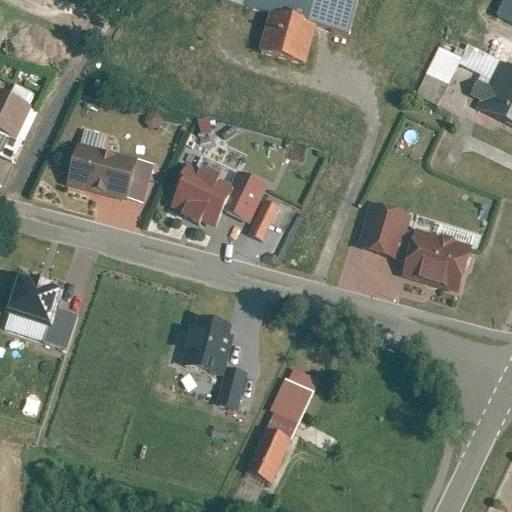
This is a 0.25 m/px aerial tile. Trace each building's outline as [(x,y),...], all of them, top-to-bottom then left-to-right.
[(240,0),(238,5),(266,13),(311,27),(344,36),(354,0),(240,0)] [(511,0),(502,0),(494,19),(511,27),(511,0)] [(311,27),(266,13),(254,53),(300,67),(311,27)] [(460,58),(437,47),(424,76),(446,86),(446,87),(460,58)] [(511,70),(501,66),(492,86),(480,81),(472,98),(484,103),(479,113),(511,128),(511,70)] [(414,96),(436,107),(446,86),(424,76),(414,96)] [(0,156),(6,159),(28,109),(0,96),(0,156)] [(134,161),(76,146),(66,185),(124,200),(134,161)] [(134,161),(124,200),(142,205),(152,166),(134,161)] [(231,187),(185,164),(164,206),(178,213),(176,218),(192,226),(195,221),(210,229),(217,214),(231,187)] [(244,227),(263,188),(237,175),(231,187),(217,214),(244,227)] [(259,245),(271,210),(258,206),(245,240),(259,245)] [(409,217),(368,206),(355,250),(397,261),(409,217)] [(470,249),(412,232),(398,278),(456,295),(470,249)] [(14,275),(2,312),(46,326),(41,343),(67,351),(78,315),(55,308),(61,289),(14,275)] [(224,384),(233,335),(193,327),(183,376),(224,384)] [(285,381),(312,393),(317,381),(290,369),(285,381)] [(285,381),(271,414),(297,426),(312,393),(285,381)] [(271,414),(263,430),(290,442),(297,426),(271,414)] [(290,442),(263,430),(244,474),(271,486),(290,442)]
